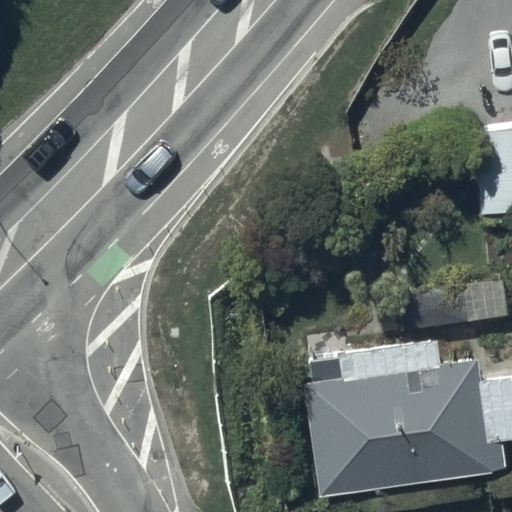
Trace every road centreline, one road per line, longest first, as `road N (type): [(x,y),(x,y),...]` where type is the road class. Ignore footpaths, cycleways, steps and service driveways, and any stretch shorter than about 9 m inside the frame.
road 1 (secondary): [(134,129),(114,221),(113,281),(143,511)]
road 2 (secondary): [(0,284),(134,129)]
road 3 (unclassified): [(0,370),(57,426),(121,511)]
road 4 (secondary): [(134,129),(212,25)]
